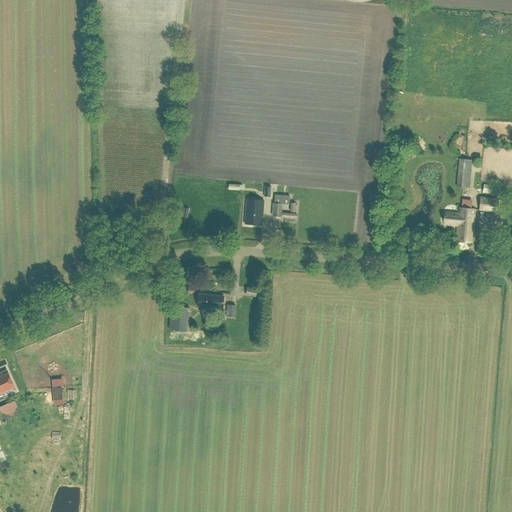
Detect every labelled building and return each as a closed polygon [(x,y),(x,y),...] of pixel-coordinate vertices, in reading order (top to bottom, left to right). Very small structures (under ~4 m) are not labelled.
[(469,187),(472,159),(459,158),(457,186),(469,187)] [(264,185),(264,196),(273,197),(274,187),(271,187),(271,186),(264,185)] [(458,198),(468,198),(468,194),(462,194),(462,188),(458,188),(458,198)] [(274,203),(289,204),(290,196),(275,194),(274,203)] [(497,212),(498,200),(480,198),(479,210),(497,212)] [(261,226),(263,201),(246,200),(244,224),(261,226)] [(272,216),(281,217),(282,204),(273,203),(272,216)] [(472,222),(473,216),(474,216),(475,209),(459,208),(458,214),(445,212),(444,225),(457,226),(456,242),(470,243),(471,233),(470,233),(471,222),(472,222)] [(248,287),(246,295),(259,297),(260,289),(248,287)] [(221,312),(222,297),(197,295),(196,307),(213,309),(212,311),(221,312)] [(235,305),(227,305),(227,317),(235,317),(235,305)] [(187,331),(189,308),(171,307),(169,329),(187,331)] [(0,398),(17,391),(7,370),(0,373),(0,398)]
